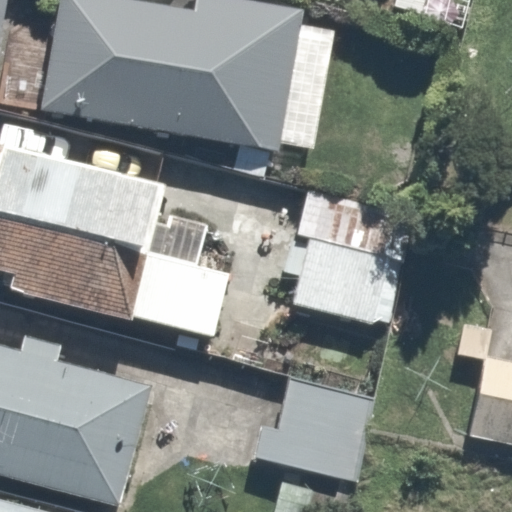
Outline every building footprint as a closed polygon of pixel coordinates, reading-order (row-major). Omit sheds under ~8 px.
[(183,0),(182,7),(146,0),(46,0),(23,118),(262,164),(291,12),(228,0),(183,0)] [(418,22),(423,0),(387,0),(384,14),(418,22)] [(156,190),(0,146),(0,302),(200,358),(222,278),(138,255),(156,190)] [(402,227),(305,204),(280,310),(377,333),(402,227)] [(488,325),(458,321),(451,366),(472,369),(460,453),(511,459),(511,361),(484,358),(488,325)] [(141,382),(0,336),(0,474),(101,507),(141,382)]
